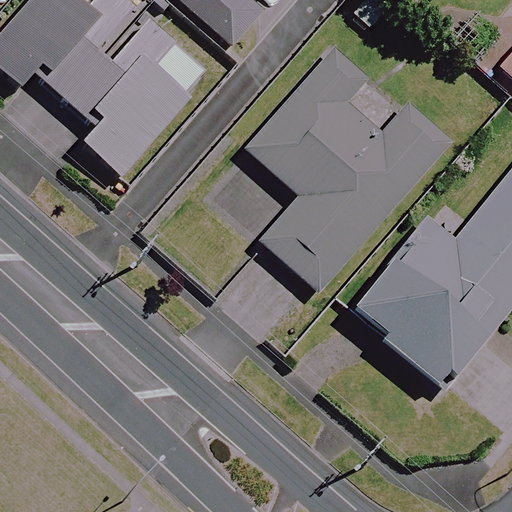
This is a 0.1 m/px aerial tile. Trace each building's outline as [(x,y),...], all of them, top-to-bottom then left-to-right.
[(246,118),(229,104),(276,49),(231,10),(207,38),(162,0),(93,0),(51,51),(180,161),(188,152),(204,166),(246,118)] [(391,0),(366,0),(348,19),(371,41),(401,10),(391,0)] [(511,55),(496,74),(511,88),(511,55)] [(366,89),(332,59),(243,159),(298,208),(258,252),(315,302),(444,157),(402,120),(379,145),(344,114),(366,89)] [(511,315),(511,174),(453,252),(426,231),(355,323),(383,345),(378,351),(445,403),(511,315)]
